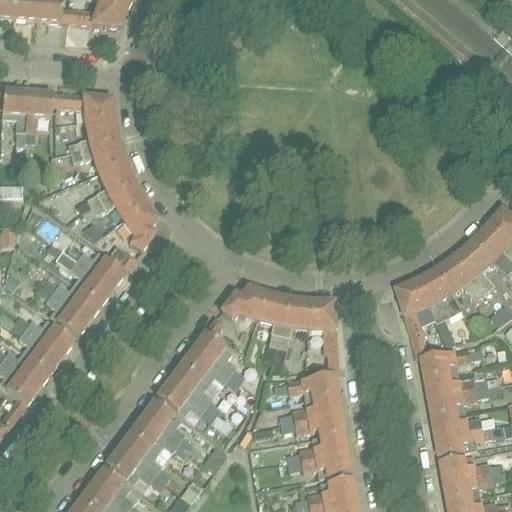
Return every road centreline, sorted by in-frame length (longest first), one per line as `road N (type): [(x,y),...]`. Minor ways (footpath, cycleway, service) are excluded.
road 1 (residential): [(40,511),(227,264)]
road 2 (residential): [(180,227),(0,458)]
road 3 (residential): [(421,511),(394,353),(373,342)]
road 4 (residential): [(373,342),(352,360),(380,511)]
road 5 (residential): [(511,195),(497,192),(414,263),(366,284)]
road 6 (residential): [(180,227),(132,140),(127,73)]
road 7 (residential): [(366,284),(296,287),(227,264)]
road 8 (residential): [(127,73),(0,64)]
